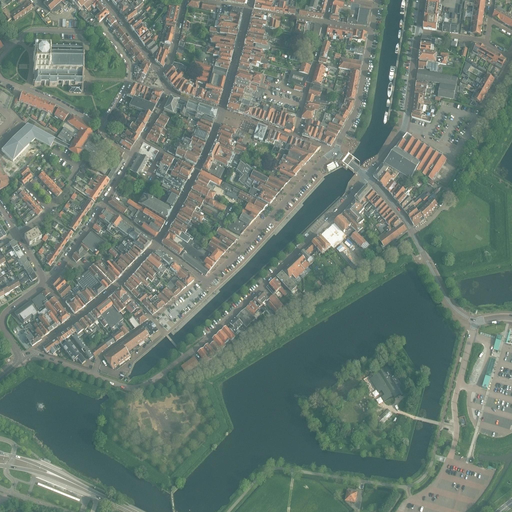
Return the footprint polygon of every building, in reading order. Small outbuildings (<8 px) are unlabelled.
[(6,6),(12,2),(13,0),(9,0),(5,4),(0,0),(0,11),(6,6)] [(47,0),(43,4),(50,12),(61,2),(62,0),(47,0)] [(71,0),(74,3),(80,10),(83,8),(90,0),(71,0)] [(89,8),(91,6),(96,0),(90,0),(83,8),(86,11),(87,10),(89,12),(91,10),(89,8)] [(99,4),(96,0),(91,6),(95,10),(96,8),(99,4)] [(123,9),(120,12),(124,18),(133,11),(137,8),(142,2),(142,1),(143,0),(138,0),(134,3),(131,5),(130,5),(131,5),(127,8),(126,9),(125,8),(124,8),(123,9)] [(270,11),(273,12),(274,8),(274,7),(273,7),(273,6),(271,6),(272,3),(273,3),(274,4),(274,3),(256,0),(255,4),(270,7),(270,11)] [(274,7),(274,8),(279,8),(278,12),(279,13),(279,8),(280,6),(277,6),(278,0),(255,0),(256,0),(274,3),(274,4),(274,5),(275,5),(274,7)] [(279,8),(279,13),(284,14),(285,7),(286,1),(283,1),(278,0),(277,6),(280,6),(279,8)] [(285,7),(284,14),(288,14),(294,15),(295,8),(290,7),(291,0),(296,0),(295,0),(285,0),(286,1),(285,7)] [(310,0),(309,7),(308,7),(306,6),(304,11),(307,11),(311,12),(314,12),(314,10),(316,10),(317,6),(318,5),(318,0),(310,0)] [(340,9),(339,12),(346,13),(346,15),(348,15),(347,19),(357,20),(359,9),(359,5),(344,3),(344,0),(333,0),(332,7),(340,9)] [(424,23),(423,29),(436,31),(436,28),(438,28),(439,26),(437,25),(437,21),(439,21),(440,19),(438,19),(440,1),(435,0),(433,0),(426,0),(427,0),(424,20),(424,23)] [(24,5),(29,11),(33,8),(28,1),(24,4),(24,5)] [(124,1),(116,7),(120,12),(123,9),(124,8),(125,8),(126,9),(127,8),(131,5),(130,5),(131,5),(127,1),(125,3),(124,1)] [(188,1),(187,6),(187,7),(190,8),(198,9),(200,3),(188,1)] [(133,11),(124,18),(127,22),(131,19),(136,14),(137,15),(137,14),(141,11),(140,9),(144,5),(142,3),(143,2),(142,2),(137,8),(133,11)] [(96,8),(95,10),(94,10),(95,10),(92,12),(94,14),(98,10),(101,13),(105,9),(99,4),(96,8)] [(202,4),(201,10),(210,12),(210,13),(215,13),(216,5),(202,4)] [(20,8),(24,15),(28,12),(29,11),(24,5),(20,8)] [(169,6),(167,14),(177,16),(178,12),(179,8),(174,7),(169,6)] [(495,12),(494,18),(497,20),(503,11),(495,6),(494,12),(495,12)] [(223,12),(222,14),(224,14),(224,15),(241,17),(242,11),(243,10),(230,8),(230,7),(226,7),(225,12),(223,12)] [(332,7),(330,15),(339,17),(340,14),(339,14),(339,12),(340,9),(332,7)] [(20,8),(15,12),(19,18),(24,15),(20,8)] [(0,14),(3,18),(9,14),(6,9),(0,13),(0,14)] [(95,18),(99,23),(109,14),(105,9),(101,13),(95,18)] [(359,9),(357,20),(356,26),(368,27),(371,11),(359,9)] [(84,20),(87,16),(81,11),(78,15),(84,20)] [(503,11),(497,20),(500,22),(501,21),(502,22),(507,13),(503,11)] [(19,18),(15,12),(10,15),(12,18),(14,21),(19,18)] [(507,13),(502,22),(504,23),(504,24),(507,25),(511,16),(507,13)] [(12,18),(10,15),(9,14),(3,18),(6,23),(9,21),(12,18)] [(131,19),(127,22),(130,26),(134,22),(135,22),(137,20),(134,16),(137,15),(136,14),(131,19)] [(170,23),(175,24),(176,20),(177,16),(167,14),(165,22),(170,23)] [(215,22),(214,28),(217,29),(237,33),(237,32),(241,17),(224,15),(223,17),(218,16),(217,22),(215,22)] [(106,22),(110,27),(111,26),(116,22),(111,16),(106,20),(107,21),(106,22)] [(130,27),(133,31),(142,24),(140,22),(144,18),(143,16),(137,20),(138,21),(130,27)] [(269,26),(268,27),(279,29),(280,22),(279,22),(280,17),(272,16),(271,19),(270,19),(269,23),(269,26)] [(296,20),(294,32),(303,34),(305,22),(296,20)] [(142,24),(133,31),(134,31),(139,39),(147,32),(148,31),(145,27),(146,27),(143,23),(142,24)] [(160,43),(162,43),(162,44),(163,44),(164,45),(162,51),(167,52),(167,53),(168,52),(167,52),(168,51),(169,48),(170,45),(173,36),(174,30),(175,25),(166,23),(165,26),(168,27),(164,27),(162,36),(161,39),(160,43)] [(443,27),(442,32),(450,33),(451,24),(444,23),(443,23),(443,24),(443,27)] [(147,32),(139,39),(142,43),(148,37),(153,33),(152,32),(153,30),(154,29),(156,26),(154,24),(151,28),(152,28),(153,30),(149,34),(147,33),(147,32)] [(250,24),(249,29),(264,31),(268,32),(269,28),(279,30),(279,29),(268,27),(250,24)] [(314,24),(312,36),(319,37),(321,29),(321,28),(319,25),(318,25),(314,24)] [(451,24),(450,33),(458,34),(459,25),(451,24)] [(114,34),(119,40),(126,35),(121,29),(114,34)] [(217,29),(216,33),(219,34),(226,35),(236,37),(237,33),(217,29)] [(248,29),(247,34),(267,38),(268,32),(264,31),(249,29),(248,29)] [(153,33),(148,37),(142,43),(144,46),(151,40),(149,38),(152,35),(151,34),(154,31),(153,30),(152,32),(153,33)] [(353,31),(352,39),(357,40),(365,42),(366,33),(359,32),(353,31)] [(246,38),(246,39),(267,42),(268,38),(267,38),(247,34),(246,38)] [(126,35),(119,40),(122,44),(129,38),(126,35)] [(145,46),(148,51),(152,55),(155,58),(158,49),(155,46),(154,45),(155,42),(156,42),(157,37),(158,36),(153,35),(151,40),(144,46),(145,46)] [(212,37),(210,43),(233,48),(235,41),(236,37),(226,35),(226,38),(218,37),(218,38),(212,37)] [(422,35),(421,44),(431,45),(434,45),(435,43),(435,40),(431,39),(431,37),(429,36),(422,35)] [(129,38),(122,44),(124,47),(131,41),(129,38)] [(244,47),(262,51),(268,52),(269,49),(266,49),(266,48),(267,48),(267,42),(246,39),(245,43),(244,47)] [(124,47),(130,53),(136,48),(131,41),(124,47)] [(210,44),(215,45),(215,48),(232,53),(232,52),(233,52),(233,48),(210,43),(210,44)] [(158,49),(155,58),(154,60),(158,64),(162,51),(164,45),(163,44),(162,46),(161,49),(158,48),(158,49)] [(421,44),(420,50),(430,52),(430,53),(435,53),(435,51),(433,51),(434,45),(431,45),(421,44)] [(471,52),(477,56),(482,47),(479,45),(479,46),(477,44),(475,48),(473,48),(471,52)] [(33,72),(33,74),(34,74),(34,83),(33,83),(33,84),(34,84),(34,86),(40,86),(40,85),(44,85),(44,86),(45,86),(45,85),(49,85),(49,86),(57,86),(57,85),(62,85),(62,86),(63,86),(63,85),(68,85),(68,86),(69,86),(69,93),(73,93),(73,94),(81,94),(82,92),(83,92),(83,82),(83,81),(84,81),(84,77),(83,77),(83,75),(84,75),(84,74),(83,73),(83,61),(84,60),(84,59),(83,59),(83,57),(84,57),(84,53),(83,53),(83,52),(83,45),(81,45),(81,49),(76,49),(76,48),(75,48),(75,49),(70,49),(70,47),(69,47),(69,49),(63,49),(63,47),(62,47),(62,49),(57,49),(57,47),(56,47),(56,49),(51,49),(51,47),(50,47),(50,49),(46,49),(46,47),(45,47),(45,49),(41,49),(41,47),(40,47),(40,49),(36,49),(36,47),(34,47),(34,49),(33,49),(33,50),(34,50),(34,59),(33,59),(33,61),(34,63),(34,72),(33,72)] [(353,53),(362,55),(363,49),(358,48),(346,46),(345,50),(354,52),(353,53)] [(212,56),(218,57),(230,60),(232,53),(215,48),(215,49),(207,47),(206,53),(206,54),(213,55),(212,56)] [(244,47),(243,50),(252,52),(252,53),(253,53),(253,54),(254,55),(253,57),(264,59),(265,55),(261,55),(262,51),(244,47)] [(482,47),(477,56),(482,58),(487,50),(485,49),(485,48),(482,47)] [(130,53),(128,54),(128,55),(130,54),(131,55),(131,57),(139,51),(136,48),(130,53)] [(177,48),(174,59),(180,61),(183,50),(177,48)] [(487,50),(482,58),(486,61),(492,52),(489,50),(488,51),(487,50)] [(139,51),(131,57),(133,60),(141,54),(139,51)] [(162,51),(158,64),(163,68),(164,64),(163,64),(167,53),(167,52),(162,51)] [(492,52),(486,61),(491,64),(496,55),(494,54),(495,54),(492,52)] [(420,53),(419,61),(427,62),(436,64),(438,64),(441,65),(446,65),(447,57),(442,56),(441,58),(436,57),(437,55),(420,53)] [(141,54),(133,60),(134,61),(137,59),(139,63),(141,62),(145,59),(141,54)] [(242,54),(240,58),(241,58),(241,59),(257,63),(260,64),(260,63),(263,64),(262,68),(266,69),(268,61),(266,60),(264,60),(264,59),(253,57),(242,54)] [(496,55),(491,64),(496,66),(501,57),(498,56),(496,55)] [(501,57),(496,66),(502,70),(505,66),(503,65),(506,61),(504,60),(504,59),(501,57)] [(343,59),(341,58),(340,58),(340,60),(338,68),(359,72),(361,62),(355,61),(343,59)] [(142,65),(149,69),(151,65),(146,61),(145,59),(141,62),(143,64),(142,65)] [(204,85),(206,85),(222,91),(222,90),(225,79),(226,78),(213,75),(215,68),(203,65),(204,63),(194,59),(192,69),(197,70),(195,80),(205,85),(204,85)] [(239,62),(239,63),(250,65),(255,67),(257,63),(241,59),(240,62),(239,62)] [(215,66),(204,62),(204,63),(203,65),(215,68),(227,71),(229,64),(215,60),(214,60),(213,60),(213,61),(216,62),(215,65),(215,66)] [(419,61),(418,69),(424,69),(424,66),(426,67),(426,69),(430,70),(430,71),(437,72),(438,65),(438,64),(436,64),(427,62),(419,61)] [(239,66),(238,70),(251,73),(265,77),(249,72),(250,69),(249,69),(250,65),(239,63),(238,66),(239,66)] [(301,64),(298,72),(308,75),(309,72),(311,66),(301,64)] [(135,67),(135,69),(140,70),(146,73),(149,69),(142,65),(141,68),(135,67)] [(167,80),(177,69),(178,69),(179,68),(179,67),(178,66),(178,67),(176,65),(173,68),(171,66),(163,75),(167,79),(167,80)] [(316,70),(329,74),(329,73),(325,72),(326,68),(323,67),(322,67),(318,66),(317,66),(316,70)] [(179,71),(180,69),(179,68),(178,69),(177,69),(167,80),(170,84),(180,72),(179,71)] [(213,75),(226,78),(227,71),(215,68),(213,75)] [(287,82),(303,87),(308,75),(298,72),(298,73),(291,70),(287,82)] [(170,84),(172,87),(173,87),(182,77),(184,75),(180,72),(179,71),(180,72),(170,84)] [(438,97),(440,97),(447,99),(456,100),(459,87),(456,87),(457,78),(418,71),(417,80),(431,82),(436,83),(440,84),(438,97)] [(137,78),(136,81),(141,83),(145,76),(139,73),(138,74),(136,74),(134,77),(137,78)] [(237,73),(235,79),(267,88),(268,85),(263,84),(265,77),(251,73),(250,77),(237,73)] [(479,78),(482,80),(491,85),(492,83),(494,80),(485,75),(482,73),(479,78)] [(323,77),(314,74),(313,78),(326,83),(326,82),(322,80),(323,77)] [(182,77),(173,87),(176,92),(184,79),(184,78),(182,77)] [(184,79),(176,92),(181,94),(188,81),(187,80),(187,81),(184,80),(184,79)] [(233,87),(262,95),(264,90),(257,87),(257,86),(267,89),(267,88),(235,79),(233,87)] [(181,94),(189,97),(192,87),(193,87),(193,85),(195,85),(196,81),(194,80),(193,84),(189,83),(190,80),(189,80),(188,81),(181,94)] [(480,84),(489,90),(490,87),(490,86),(491,85),(482,80),(480,84)] [(416,88),(426,90),(427,86),(431,87),(431,84),(417,82),(416,88)] [(477,83),(474,87),(477,89),(485,94),(486,92),(487,93),(489,90),(480,84),(477,83)] [(129,89),(126,96),(131,98),(133,99),(134,96),(138,86),(133,84),(129,89)] [(311,84),(310,90),(321,93),(322,87),(311,84)] [(205,88),(221,94),(222,91),(206,85),(205,87),(205,88)] [(192,87),(189,97),(193,98),(196,99),(199,91),(198,90),(199,88),(196,87),(195,90),(192,89),(193,87),(192,87)] [(233,87),(231,93),(261,101),(262,95),(233,87)] [(205,88),(205,89),(209,90),(208,94),(210,94),(211,95),(220,98),(221,94),(205,88)] [(145,89),(140,101),(145,103),(146,97),(146,98),(149,90),(145,89)] [(474,94),(483,99),(485,96),(484,96),(485,94),(477,89),(474,94)] [(153,90),(149,100),(152,101),(153,98),(159,100),(162,93),(153,90)] [(199,91),(196,99),(203,102),(206,93),(199,91)] [(22,93),(20,98),(18,102),(23,103),(27,94),(22,93)] [(229,102),(246,107),(253,109),(254,105),(259,107),(260,104),(260,102),(261,101),(231,93),(230,97),(229,102)] [(27,94),(23,103),(28,105),(31,96),(27,94)] [(308,94),(306,102),(317,103),(320,104),(328,105),(329,97),(320,96),(320,94),(319,94),(318,97),(308,94)] [(474,94),(471,100),(475,103),(477,104),(478,102),(480,104),(481,102),(482,102),(483,99),(474,94)] [(31,96),(28,105),(33,107),(36,98),(31,96)] [(170,97),(164,110),(175,115),(176,113),(178,110),(181,112),(180,114),(184,116),(189,118),(190,116),(193,117),(195,118),(212,125),(213,123),(213,122),(214,122),(215,118),(216,113),(198,107),(198,108),(184,102),(178,100),(173,98),(170,97)] [(36,98),(33,107),(38,109),(41,100),(36,98)] [(132,101),(129,107),(142,112),(141,114),(144,116),(145,114),(150,116),(156,106),(155,106),(151,105),(148,104),(145,103),(140,101),(133,99),(132,101)] [(41,100),(38,109),(42,111),(46,102),(41,100)] [(46,102),(42,111),(47,113),(51,104),(46,102)] [(229,102),(227,110),(238,113),(240,110),(244,111),(246,107),(229,102)] [(244,111),(243,115),(251,118),(252,118),(254,110),(258,112),(262,102),(261,102),(260,104),(259,107),(254,105),(253,109),(246,107),(244,111)] [(258,112),(256,119),(259,121),(259,120),(260,121),(264,108),(265,108),(264,107),(265,104),(265,103),(264,103),(262,102),(258,112)] [(306,102),(304,107),(318,111),(320,104),(317,103),(306,102)] [(51,104),(47,113),(52,115),(56,106),(51,104)] [(417,111),(422,112),(422,109),(423,106),(414,104),(413,107),(418,108),(417,111)] [(264,108),(260,121),(263,122),(264,122),(268,109),(272,110),(273,106),(271,105),(269,109),(268,109),(267,109),(265,108),(264,108)] [(343,105),(341,109),(349,113),(353,107),(343,105)] [(268,109),(264,122),(268,123),(271,114),(274,115),(276,107),(273,106),(272,110),(268,109)] [(274,115),(271,125),(275,126),(279,112),(280,108),(276,107),(274,115)] [(301,118),(305,120),(311,121),(314,110),(318,111),(304,107),(301,118)] [(413,107),(412,114),(422,116),(425,117),(425,115),(422,114),(421,114),(422,112),(417,111),(418,108),(413,107)] [(339,112),(347,117),(349,113),(341,109),(340,110),(339,109),(338,112),(339,112)] [(279,112),(275,126),(280,127),(283,113),(284,113),(279,112)] [(334,116),(332,119),(343,125),(345,121),(347,117),(339,112),(339,113),(338,115),(332,112),(330,114),(334,116)] [(293,126),(295,119),(295,117),(290,115),(289,115),(283,113),(280,127),(283,129),(284,129),(286,130),(291,132),(292,130),(293,126)] [(138,117),(138,119),(142,121),(142,120),(144,121),(145,122),(145,121),(147,122),(150,116),(145,114),(144,116),(141,114),(140,114),(138,117)] [(325,114),(323,121),(342,127),(343,125),(332,119),(330,118),(331,116),(325,114)] [(412,117),(428,122),(430,123),(431,121),(421,118),(422,116),(412,114),(412,117)] [(70,145),(71,146),(69,150),(76,155),(78,156),(82,150),(80,149),(93,130),(92,129),(93,127),(89,124),(89,125),(76,116),(75,117),(72,115),(68,122),(67,123),(80,131),(77,136),(76,135),(75,135),(74,135),(74,136),(74,138),(75,138),(70,145)] [(161,115),(158,121),(166,125),(169,120),(161,115)] [(200,122),(199,124),(211,129),(212,125),(195,118),(194,119),(196,120),(196,121),(199,122),(199,121),(200,122)] [(138,120),(135,125),(137,126),(139,124),(144,127),(147,122),(145,121),(145,122),(144,121),(142,120),(142,121),(138,119),(137,119),(138,120)] [(180,124),(188,128),(191,120),(188,119),(187,121),(182,119),(180,124)] [(188,128),(208,136),(211,129),(199,124),(192,121),(191,120),(188,128)] [(306,123),(302,136),(310,138),(315,122),(311,121),(305,120),(304,123),(306,123)] [(166,125),(158,121),(155,125),(164,129),(166,125)] [(321,124),(330,128),(339,131),(342,127),(323,121),(321,124)] [(315,122),(310,138),(310,139),(315,140),(321,124),(315,122)] [(132,123),(129,128),(131,129),(132,130),(132,131),(131,132),(132,133),(132,134),(138,137),(140,134),(144,127),(139,124),(137,126),(135,125),(132,123)] [(17,134),(1,151),(5,154),(13,162),(29,145),(27,143),(29,141),(31,143),(35,139),(50,147),(53,142),(65,148),(69,150),(71,147),(66,144),(68,141),(70,142),(73,135),(62,129),(57,138),(65,142),(64,143),(60,141),(55,138),(54,138),(53,137),(27,124),(19,132),(22,134),(20,136),(17,134)] [(321,124),(315,140),(319,142),(320,142),(321,142),(323,136),(324,134),(326,131),(329,132),(330,128),(321,124)] [(152,130),(160,135),(164,137),(167,131),(164,129),(155,125),(152,130)] [(221,125),(219,131),(241,139),(243,134),(236,132),(237,131),(221,125)] [(254,136),(253,138),(262,142),(266,130),(257,127),(257,128),(254,136)] [(192,134),(191,137),(205,144),(208,136),(188,128),(187,131),(192,134)] [(95,133),(99,139),(103,136),(98,130),(95,133)] [(122,135),(125,137),(134,143),(138,137),(132,134),(132,133),(131,132),(127,130),(125,134),(124,133),(122,135)] [(149,134),(159,139),(160,135),(152,130),(149,134)] [(266,130),(262,142),(269,144),(273,133),(266,130)] [(219,131),(218,135),(236,143),(241,145),(242,140),(241,139),(219,131)] [(273,133),(269,144),(274,146),(272,151),(272,152),(278,154),(280,148),(281,145),(280,144),(280,142),(278,141),(281,135),(277,134),(273,133)] [(146,138),(145,140),(149,142),(150,140),(156,143),(159,139),(149,134),(146,138)] [(242,140),(241,145),(246,147),(246,144),(248,145),(251,137),(243,134),(241,139),(242,140)] [(384,163),(399,173),(409,179),(410,177),(411,178),(416,171),(426,178),(433,182),(447,159),(413,139),(406,134),(396,147),(384,163)] [(122,135),(121,137),(124,139),(125,139),(124,141),(132,146),(134,143),(125,137),(122,135)] [(218,135),(214,144),(233,153),(235,154),(238,156),(239,152),(234,149),(234,148),(236,143),(218,135)] [(281,135),(278,141),(280,142),(280,144),(281,145),(280,148),(286,150),(284,156),(286,157),(288,152),(291,147),(294,139),(288,138),(281,135)] [(323,136),(321,142),(326,145),(327,145),(329,139),(323,136)] [(182,138),(186,140),(203,148),(205,144),(191,137),(190,138),(189,138),(188,139),(183,137),(182,138)] [(102,143),(108,149),(111,144),(110,144),(106,139),(103,142),(102,143)] [(177,149),(199,159),(203,148),(186,140),(184,144),(180,142),(177,149)] [(121,144),(121,145),(130,150),(132,146),(124,141),(123,141),(121,144)] [(298,141),(296,148),(298,150),(301,151),(304,143),(301,142),(298,141)] [(234,148),(234,149),(239,152),(238,156),(242,157),(244,153),(245,153),(247,148),(236,143),(234,148)] [(304,143),(301,151),(304,152),(307,153),(310,144),(307,144),(304,143)] [(108,149),(116,154),(117,155),(120,150),(111,144),(108,149)] [(214,144),(208,158),(221,165),(227,168),(233,153),(214,144)] [(310,144),(307,153),(313,155),(320,148),(310,144)] [(195,166),(199,159),(177,149),(171,145),(167,152),(195,166)] [(288,152),(286,157),(304,165),(313,155),(307,153),(304,152),(301,151),(298,150),(296,148),(291,147),(288,152)] [(233,153),(227,168),(228,168),(228,169),(232,171),(234,168),(243,176),(239,180),(238,181),(244,186),(244,184),(249,188),(251,186),(252,186),(254,181),(253,180),(253,181),(247,178),(251,169),(246,164),(245,166),(239,161),(242,157),(238,156),(235,154),(233,153)] [(139,154),(130,170),(133,173),(139,176),(149,159),(143,156),(139,154)] [(169,169),(168,170),(172,172),(187,180),(194,169),(176,161),(174,165),(176,166),(173,171),(169,169),(174,159),(165,155),(161,161),(158,160),(157,162),(169,169)] [(284,156),(281,161),(294,167),(295,166),(300,169),(304,165),(286,157),(284,156)] [(208,158),(202,170),(219,179),(224,170),(219,167),(221,165),(208,158)] [(275,159),(271,167),(279,171),(280,169),(278,168),(281,161),(279,160),(275,159)] [(281,161),(278,168),(280,169),(295,175),(300,169),(295,166),(294,167),(281,161)] [(155,180),(153,183),(161,188),(162,189),(167,192),(169,193),(178,198),(180,194),(185,184),(170,176),(166,174),(168,170),(169,169),(157,162),(157,163),(156,166),(157,167),(157,166),(160,168),(156,174),(162,177),(159,182),(155,180)] [(115,164),(108,176),(111,179),(120,164),(118,163),(117,165),(115,164)] [(388,169),(385,173),(390,176),(392,173),(396,177),(397,176),(399,173),(384,163),(382,165),(388,169)] [(0,189),(11,183),(0,165),(0,189)] [(373,177),(379,182),(385,173),(388,169),(382,165),(379,170),(377,172),(373,177)] [(26,167),(20,172),(25,177),(29,181),(32,177),(31,176),(33,175),(33,174),(30,172),(26,167)] [(279,171),(279,172),(292,178),(295,175),(280,169),(279,171)] [(253,170),(249,178),(253,180),(254,181),(252,186),(255,187),(257,188),(274,198),(279,193),(283,188),(268,180),(269,178),(253,170)] [(20,181),(18,183),(21,186),(23,184),(24,185),(29,181),(25,177),(20,172),(19,173),(23,178),(23,179),(21,177),(18,179),(20,181)] [(43,172),(38,177),(42,181),(47,176),(50,174),(48,172),(47,173),(47,175),(46,175),(43,172)] [(172,172),(170,176),(185,184),(187,180),(172,172)] [(201,172),(199,176),(206,180),(215,185),(221,188),(232,194),(238,197),(241,192),(234,189),(224,183),(222,182),(201,172)] [(385,173),(379,182),(383,186),(390,176),(385,173)] [(390,176),(383,186),(386,190),(396,177),(392,173),(390,176)] [(269,178),(268,180),(283,188),(287,183),(290,180),(280,176),(279,178),(276,176),(275,178),(270,175),(269,178)] [(309,185),(315,178),(310,175),(305,181),(309,185)] [(47,176),(42,181),(46,185),(54,178),(52,176),(51,177),(51,179),(50,179),(47,176)] [(98,177),(97,179),(106,185),(109,181),(103,176),(101,179),(98,177)] [(199,176),(195,184),(213,193),(215,189),(214,189),(216,185),(215,185),(199,176)] [(396,177),(386,190),(390,194),(393,197),(401,188),(397,184),(396,185),(394,183),(395,182),(396,182),(399,178),(397,176),(396,177)] [(54,178),(46,185),(50,189),(55,184),(52,181),(52,180),(54,181),(55,179),(54,178)] [(98,183),(97,185),(103,189),(106,185),(97,179),(95,181),(98,183)] [(55,184),(50,189),(53,193),(63,184),(61,182),(60,184),(58,185),(58,187),(57,187),(55,184)] [(95,187),(94,189),(100,194),(103,189),(97,185),(94,183),(92,185),(95,187)] [(63,184),(53,193),(57,197),(62,192),(59,189),(61,189),(63,187),(64,186),(63,184)] [(190,194),(199,199),(201,196),(205,198),(203,202),(208,204),(213,207),(223,213),(226,208),(216,202),(215,202),(212,201),(216,194),(213,193),(195,184),(190,194)] [(357,197),(355,199),(360,204),(372,190),(367,185),(357,197)] [(249,188),(247,193),(250,194),(269,204),(272,200),(264,196),(265,194),(261,191),(261,192),(259,195),(255,194),(257,191),(252,189),(253,188),(254,189),(255,187),(252,186),(251,186),(249,188)] [(405,191),(396,201),(400,205),(407,198),(407,197),(408,196),(409,195),(407,193),(409,191),(413,188),(410,186),(407,189),(405,191)] [(255,187),(254,189),(259,191),(260,191),(261,192),(261,191),(265,194),(264,196),(272,200),(274,198),(257,188),(255,187)] [(86,190),(97,198),(100,194),(94,189),(92,192),(87,188),(86,190)] [(401,188),(393,197),(396,201),(405,191),(401,188)] [(298,189),(291,195),(295,199),(302,193),(298,189)] [(427,200),(429,202),(435,209),(438,205),(433,199),(436,196),(435,195),(437,194),(436,194),(439,190),(438,189),(437,191),(434,194),(431,197),(430,197),(427,200)] [(89,196),(88,198),(94,202),(97,198),(86,190),(85,192),(89,196)] [(372,190),(360,204),(361,205),(367,200),(369,201),(376,194),(372,190)] [(22,200),(27,195),(24,191),(18,196),(21,199),(19,199),(18,201),(19,202),(22,200)] [(142,206),(141,207),(165,222),(172,210),(178,198),(169,193),(167,197),(167,196),(167,195),(164,194),(163,196),(165,198),(165,199),(160,196),(160,197),(159,197),(158,199),(158,200),(158,201),(158,202),(154,200),(154,199),(151,198),(150,198),(151,196),(144,192),(138,204),(142,206)] [(238,197),(246,202),(249,203),(252,198),(241,192),(238,197)] [(424,193),(419,198),(420,199),(422,200),(423,201),(423,200),(424,201),(428,198),(428,197),(430,195),(428,193),(425,195),(424,193)] [(190,194),(186,202),(199,209),(203,201),(199,199),(190,194)] [(367,211),(372,205),(379,198),(376,194),(369,201),(371,203),(370,204),(365,209),(367,211)] [(22,205),(23,206),(31,199),(30,198),(27,195),(22,200),(25,202),(25,203),(24,203),(23,203),(22,205)] [(407,198),(400,205),(403,209),(411,200),(408,196),(407,197),(407,198)] [(108,204),(113,207),(117,202),(111,198),(108,204)] [(249,203),(253,206),(263,210),(268,205),(257,200),(252,198),(249,203)] [(371,214),(375,210),(383,202),(379,198),(372,205),(374,207),(369,212),(371,214)] [(411,200),(403,209),(405,212),(415,203),(420,199),(419,198),(413,203),(411,200)] [(26,204),(23,206),(25,208),(26,206),(26,205),(27,205),(30,208),(35,203),(31,199),(26,204)] [(415,203),(405,212),(408,215),(415,209),(414,207),(417,205),(418,204),(422,201),(422,200),(420,199),(415,203)] [(87,200),(84,204),(90,208),(93,204),(89,200),(88,201),(87,200)] [(127,203),(138,210),(140,207),(129,200),(127,203)] [(358,215),(364,209),(355,201),(349,208),(357,216),(358,215)] [(117,202),(113,207),(118,211),(122,205),(117,202)] [(194,212),(199,215),(201,211),(199,209),(186,202),(184,206),(194,212)] [(246,202),(242,209),(243,210),(243,209),(250,213),(257,217),(263,210),(253,206),(249,203),(246,202)] [(386,205),(383,202),(375,210),(378,213),(386,205)] [(426,205),(432,212),(435,209),(429,202),(426,205)] [(31,211),(27,215),(28,216),(31,214),(39,207),(35,203),(30,208),(33,211),(32,211),(31,211)] [(83,209),(82,210),(87,213),(90,208),(84,204),(82,208),(83,209)] [(122,205),(118,211),(123,215),(127,209),(122,205)] [(386,205),(378,213),(376,216),(378,218),(380,217),(389,208),(386,205)] [(420,211),(419,212),(421,215),(424,213),(427,217),(432,212),(426,205),(420,210),(420,211)] [(130,215),(132,216),(135,219),(140,211),(138,211),(138,212),(129,206),(127,209),(132,212),(130,215)] [(135,219),(158,233),(160,230),(147,221),(148,220),(150,218),(152,219),(163,226),(165,222),(141,207),(140,206),(140,207),(138,210),(138,211),(140,211),(135,219)] [(180,212),(202,225),(206,227),(207,225),(201,221),(204,218),(199,215),(194,212),(184,206),(180,212)] [(39,207),(31,214),(32,216),(34,214),(34,213),(34,212),(37,216),(43,211),(39,207)] [(359,225),(364,221),(358,215),(357,216),(349,208),(345,212),(359,225)] [(389,208),(380,217),(380,218),(381,217),(382,218),(381,219),(381,218),(378,220),(379,221),(378,221),(379,223),(381,222),(391,211),(389,208)] [(100,216),(98,218),(99,218),(104,222),(109,226),(106,230),(112,235),(113,233),(114,232),(112,230),(111,229),(113,226),(114,228),(116,229),(123,234),(127,237),(128,237),(133,230),(105,209),(100,216)] [(415,209),(408,215),(410,219),(418,212),(415,209)] [(385,223),(389,227),(398,219),(394,214),(391,211),(381,222),(383,225),(385,223)] [(178,216),(188,223),(198,228),(199,226),(200,224),(202,225),(180,212),(178,216)] [(350,226),(357,233),(362,228),(359,225),(345,212),(341,216),(350,226)] [(418,212),(410,219),(414,226),(421,222),(425,219),(427,217),(424,213),(421,215),(419,212),(418,212)] [(77,218),(76,219),(81,222),(84,217),(78,213),(75,217),(77,218)] [(242,214),(239,221),(249,226),(254,220),(248,217),(242,214)] [(174,224),(185,230),(186,228),(188,230),(190,228),(195,231),(196,229),(188,224),(188,223),(178,216),(175,220),(174,224)] [(341,216),(334,223),(344,233),(350,226),(341,216)] [(156,237),(158,233),(135,219),(133,222),(154,237),(156,237)] [(147,221),(160,230),(163,226),(152,219),(150,222),(148,220),(147,221)] [(407,231),(402,224),(398,219),(389,227),(385,230),(388,233),(385,235),(384,233),(377,238),(384,247),(407,231)] [(227,229),(240,236),(248,227),(236,220),(233,225),(230,223),(227,229)] [(70,227),(70,228),(74,231),(78,226),(72,222),(69,226),(70,227)] [(258,238),(263,231),(265,233),(271,227),(266,223),(255,236),(258,238)] [(93,228),(93,229),(99,233),(101,230),(104,233),(105,231),(96,224),(93,228)] [(171,228),(190,240),(192,241),(193,239),(187,236),(186,236),(188,232),(185,230),(174,224),(171,228)] [(331,226),(320,236),(330,247),(331,247),(336,250),(346,241),(331,226)] [(216,227),(213,232),(221,236),(233,244),(237,240),(234,237),(219,229),(216,227)] [(187,244),(188,242),(190,240),(171,228),(169,232),(187,244)] [(41,238),(38,233),(36,230),(24,238),(29,246),(41,238)] [(129,237),(127,239),(128,240),(133,244),(132,245),(143,253),(151,244),(133,230),(128,237),(129,237)] [(62,235),(69,239),(73,234),(68,231),(66,234),(65,232),(64,234),(63,234),(62,235)] [(161,243),(187,262),(196,250),(187,244),(169,232),(161,243)] [(356,232),(350,238),(360,248),(366,242),(356,232)] [(82,243),(89,250),(89,249),(93,252),(101,242),(90,233),(82,243)] [(221,242),(230,247),(233,244),(221,236),(219,240),(221,242)] [(252,245),(258,239),(254,236),(249,242),(252,245)] [(312,244),(311,245),(316,251),(315,251),(319,255),(321,253),(322,255),(330,247),(320,236),(312,244)] [(211,241),(226,251),(230,247),(221,242),(219,240),(213,237),(211,241)] [(126,238),(123,241),(124,241),(128,245),(128,244),(130,246),(140,255),(143,253),(132,245),(133,244),(128,240),(127,239),(126,238)] [(14,241),(9,244),(12,249),(17,246),(14,241)] [(124,241),(121,244),(126,249),(137,258),(140,255),(130,246),(128,244),(128,245),(124,241)] [(211,247),(216,250),(222,255),(226,251),(211,241),(208,245),(211,247)] [(55,245),(61,250),(65,245),(61,242),(59,244),(57,243),(56,245),(55,245)] [(367,242),(361,248),(364,251),(370,245),(367,242)] [(79,246),(83,250),(86,252),(89,250),(82,243),(79,246)] [(240,258),(252,246),(248,243),(237,255),(240,258)] [(121,244),(119,247),(124,251),(135,261),(137,258),(126,249),(121,244)] [(311,245),(304,251),(308,255),(313,250),(314,251),(315,251),(316,251),(311,245)] [(12,251),(9,253),(11,257),(14,255),(15,255),(20,252),(17,246),(12,249),(11,250),(12,251)] [(118,256),(117,257),(118,259),(119,258),(128,267),(132,264),(135,261),(124,251),(119,247),(117,248),(122,252),(120,254),(118,256)] [(111,249),(108,252),(114,257),(113,258),(115,259),(117,257),(118,256),(118,255),(117,255),(111,249)] [(209,271),(216,263),(209,259),(212,256),(209,254),(202,250),(197,251),(196,250),(187,262),(205,276),(207,274),(209,271)] [(209,259),(216,263),(222,255),(216,250),(213,254),(212,256),(209,259)] [(304,251),(301,255),(310,265),(314,262),(311,258),(308,255),(304,251)] [(14,255),(11,257),(12,259),(15,257),(16,258),(17,257),(19,260),(23,257),(20,252),(15,255),(16,255),(14,256),(14,255)] [(75,252),(72,257),(76,262),(81,258),(79,256),(75,252)] [(47,256),(54,261),(58,255),(53,253),(52,255),(50,254),(49,256),(48,255),(47,256)] [(160,259),(169,266),(172,262),(161,253),(160,253),(159,253),(157,253),(156,253),(155,253),(155,254),(154,254),(153,254),(160,259)] [(146,261),(163,275),(169,267),(169,266),(160,259),(153,254),(152,255),(146,261)] [(282,272),(289,279),(292,275),(295,279),(309,267),(310,265),(301,255),(299,256),(282,272)] [(17,261),(15,262),(16,264),(18,263),(20,267),(27,263),(23,257),(19,260),(17,261)] [(117,260),(114,263),(124,272),(128,267),(119,258),(119,259),(120,260),(119,262),(117,260),(118,259),(117,257),(115,259),(117,260)] [(224,267),(228,270),(237,262),(234,258),(224,267)] [(111,259),(108,262),(121,275),(124,272),(114,263),(111,259)] [(94,265),(93,265),(94,265),(94,266),(95,266),(99,270),(112,284),(118,278),(105,265),(99,260),(94,265)] [(143,264),(151,271),(153,269),(158,274),(158,275),(161,277),(163,275),(146,261),(143,264)] [(106,264),(105,265),(118,278),(121,275),(108,262),(106,264)] [(172,274),(175,276),(181,269),(173,263),(172,262),(169,266),(169,267),(170,267),(170,268),(174,272),(172,274)] [(20,267),(18,268),(19,270),(22,268),(21,266),(22,266),(25,271),(30,268),(27,263),(20,267)] [(143,264),(141,267),(154,279),(153,281),(155,283),(154,285),(156,287),(160,282),(153,277),(155,275),(151,271),(143,264)] [(93,265),(91,267),(109,287),(112,284),(99,270),(95,266),(94,266),(94,265),(93,265)] [(91,267),(88,270),(89,271),(105,290),(109,287),(91,267)] [(136,273),(145,281),(148,279),(151,282),(153,281),(154,279),(141,267),(136,273)] [(342,271),(344,274),(346,277),(352,274),(348,267),(342,271)] [(25,271),(24,272),(25,273),(27,277),(33,273),(30,268),(25,271)] [(175,276),(183,283),(189,276),(181,269),(175,276)] [(77,287),(73,290),(78,296),(86,306),(105,290),(89,271),(81,277),(80,275),(75,279),(83,289),(80,291),(77,287)] [(277,277),(291,292),(289,293),(285,289),(283,291),(284,291),(287,294),(291,299),(296,305),(307,298),(289,279),(282,272),(277,277)] [(33,273),(27,277),(29,280),(31,282),(27,284),(29,287),(30,286),(34,284),(33,282),(37,279),(33,273)] [(136,273),(133,276),(137,280),(137,279),(138,280),(150,291),(154,287),(152,285),(151,286),(145,281),(136,273)] [(59,276),(51,284),(54,288),(63,280),(59,276)] [(130,279),(136,284),(141,290),(143,291),(144,291),(142,289),(143,288),(140,285),(141,283),(138,280),(137,279),(137,280),(133,276),(130,279)] [(189,276),(183,283),(187,286),(194,281),(189,276)] [(174,277),(170,281),(175,286),(181,291),(186,287),(174,277)] [(276,278),(266,288),(273,295),(275,294),(279,290),(284,296),(287,294),(284,291),(283,291),(281,288),(279,285),(281,284),(276,278)] [(124,285),(130,291),(132,294),(132,295),(133,295),(136,298),(140,294),(135,289),(137,288),(140,291),(141,290),(136,284),(130,279),(124,285)] [(63,280),(54,288),(58,294),(68,285),(64,281),(63,280)] [(11,284),(15,289),(20,286),(17,281),(11,284)] [(170,281),(167,285),(172,289),(170,291),(175,296),(181,291),(175,286),(170,281)] [(6,287),(9,292),(15,289),(11,284),(6,287)] [(5,285),(0,287),(0,288),(4,295),(9,292),(6,287),(5,285)] [(68,285),(58,294),(62,298),(71,289),(68,285)] [(126,308),(125,308),(131,315),(133,314),(139,309),(131,300),(131,299),(129,297),(128,297),(121,288),(114,294),(126,308)] [(161,293),(169,301),(175,296),(170,291),(166,288),(160,293),(161,293)] [(42,294),(45,298),(50,294),(47,290),(42,294)] [(140,294),(136,298),(141,304),(146,300),(157,311),(158,310),(153,305),(149,301),(146,297),(143,294),(144,293),(143,292),(142,293),(140,294)] [(263,292),(257,298),(262,304),(266,300),(267,301),(269,299),(263,292)] [(31,301),(39,312),(45,308),(50,313),(60,325),(70,318),(54,298),(48,302),(45,298),(42,294),(42,293),(31,301)] [(157,297),(165,305),(169,301),(161,293),(157,297)] [(50,294),(45,298),(48,302),(54,298),(50,294)] [(107,300),(119,313),(120,312),(122,315),(124,313),(122,311),(125,308),(126,308),(114,294),(107,300)] [(270,301),(267,304),(275,313),(279,310),(283,306),(273,295),(269,299),(270,301)] [(78,296),(74,299),(82,309),(86,306),(78,296)] [(153,305),(158,310),(165,305),(157,297),(155,296),(153,298),(149,301),(153,305)] [(259,311),(262,314),(265,312),(263,309),(262,310),(260,308),(263,305),(262,304),(257,298),(252,302),(259,309),(258,310),(259,311)] [(70,299),(66,302),(68,306),(68,305),(75,314),(82,309),(74,299),(72,301),(70,299)] [(105,322),(108,325),(111,329),(123,319),(119,313),(107,300),(96,309),(101,316),(102,317),(101,317),(101,319),(103,321),(104,320),(106,322),(105,322)] [(152,315),(157,311),(146,300),(141,304),(149,312),(152,315)] [(23,324),(27,321),(29,319),(31,321),(32,320),(33,320),(37,317),(40,321),(42,324),(49,333),(57,327),(60,325),(50,313),(45,308),(39,312),(38,313),(30,302),(14,313),(23,324)] [(245,308),(255,319),(256,318),(253,316),(254,315),(255,315),(254,314),(255,312),(256,314),(259,311),(258,310),(259,309),(252,302),(248,305),(245,308)] [(236,317),(243,324),(246,328),(255,319),(245,308),(236,317)] [(91,313),(96,320),(97,319),(104,328),(108,325),(105,322),(106,322),(104,320),(103,321),(101,319),(101,317),(102,317),(101,316),(96,309),(91,313)] [(134,318),(139,325),(148,319),(141,312),(135,317),(134,318)] [(93,325),(98,332),(100,330),(95,323),(98,321),(96,320),(91,313),(86,317),(93,325)] [(128,320),(135,328),(139,325),(134,318),(132,316),(128,320)] [(89,328),(93,333),(96,331),(98,332),(93,325),(86,317),(83,320),(90,328),(89,328)] [(233,321),(239,328),(243,324),(236,317),(233,321)] [(78,323),(78,324),(83,331),(85,333),(88,337),(89,337),(93,333),(89,328),(90,328),(83,320),(78,323)] [(36,323),(35,323),(45,336),(49,333),(42,324),(40,321),(36,324),(36,323)] [(142,327),(149,337),(157,331),(150,321),(142,327)] [(232,326),(229,329),(234,335),(238,332),(236,330),(239,328),(233,321),(230,324),(232,326)] [(120,322),(115,325),(120,331),(124,336),(129,333),(124,327),(124,326),(120,322)] [(37,334),(41,340),(41,339),(45,336),(35,323),(33,325),(36,330),(35,331),(37,334)] [(85,333),(78,324),(72,328),(77,335),(79,337),(85,333)] [(137,331),(144,340),(148,338),(149,337),(142,327),(137,331)] [(226,327),(222,331),(230,340),(231,341),(235,337),(226,327)] [(72,328),(57,339),(60,344),(60,343),(60,344),(67,339),(71,335),(73,338),(77,335),(72,328)] [(112,338),(113,337),(116,341),(124,336),(120,331),(114,335),(115,336),(114,336),(113,334),(111,335),(112,338)] [(131,335),(138,345),(144,340),(137,331),(131,335)] [(224,344),(230,340),(222,331),(217,336),(224,344)] [(30,343),(32,346),(41,340),(37,334),(32,338),(30,335),(24,340),(27,344),(30,343)] [(72,338),(78,346),(82,342),(77,335),(72,338)] [(126,339),(133,349),(138,345),(131,335),(126,339)] [(495,342),(491,356),(496,358),(500,344),(502,336),(497,335),(496,341),(495,342)] [(217,336),(212,340),(213,340),(221,349),(222,350),(226,346),(224,344),(217,336)] [(88,350),(94,357),(94,358),(95,357),(95,358),(96,357),(96,356),(98,355),(99,355),(100,354),(107,348),(115,342),(111,337),(103,343),(98,348),(97,347),(95,345),(96,345),(95,344),(88,349),(88,350)] [(57,339),(43,349),(46,353),(50,350),(53,354),(60,349),(58,346),(57,345),(60,344),(57,339)] [(120,344),(127,353),(133,349),(126,339),(120,344)] [(213,340),(208,344),(216,353),(221,349),(213,340)] [(69,342),(62,346),(65,350),(71,345),(69,342)] [(78,346),(83,353),(88,350),(88,349),(82,342),(78,346)] [(115,348),(124,360),(130,356),(127,353),(120,344),(115,348)] [(203,348),(198,353),(202,358),(202,359),(205,364),(211,359),(212,358),(213,359),(217,354),(216,353),(208,344),(203,348)] [(71,345),(65,350),(68,354),(74,349),(71,345)] [(115,348),(109,352),(114,358),(118,365),(124,360),(115,348)] [(74,349),(68,354),(70,357),(77,352),(74,349)] [(89,361),(94,357),(88,350),(83,353),(89,361)] [(77,352),(70,357),(73,361),(75,360),(79,356),(77,352)] [(109,352),(103,356),(108,363),(114,358),(109,352)] [(78,360),(82,365),(85,362),(80,355),(79,356),(75,360),(76,362),(78,360)] [(185,364),(181,367),(185,372),(188,370),(189,371),(199,364),(194,357),(185,364)] [(114,358),(108,363),(113,369),(118,365),(114,358)] [(484,382),(482,388),(487,390),(491,374),(496,359),(491,358),(484,382)] [(379,374),(370,379),(378,393),(381,392),(384,396),(381,398),(384,403),(393,397),(394,399),(400,395),(401,396),(405,394),(399,384),(396,386),(390,378),(393,376),(387,366),(378,372),(379,374)] [(387,420),(393,413),(388,409),(384,413),(386,415),(384,417),(387,420)] [(355,503),(357,493),(347,491),(345,501),(355,503)]
